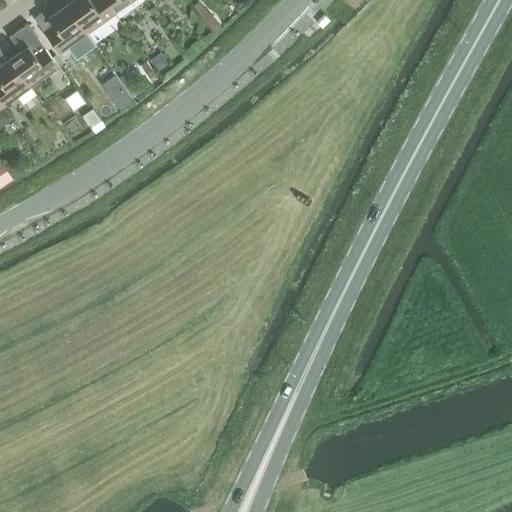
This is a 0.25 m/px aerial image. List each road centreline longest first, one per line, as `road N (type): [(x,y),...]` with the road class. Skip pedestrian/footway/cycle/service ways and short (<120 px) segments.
road 1 (secondary): [(241,511),(328,322),(501,0)]
road 2 (unclassified): [(0,226),(192,103),(300,0)]
